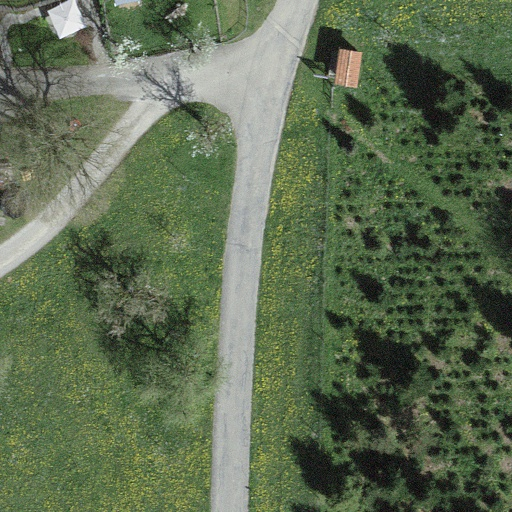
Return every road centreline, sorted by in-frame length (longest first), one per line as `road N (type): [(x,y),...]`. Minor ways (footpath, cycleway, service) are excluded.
road 1 (unclassified): [(316,0),(269,173),(240,373),(232,511)]
road 2 (track): [(0,273),(45,238),(187,85),(295,75)]
